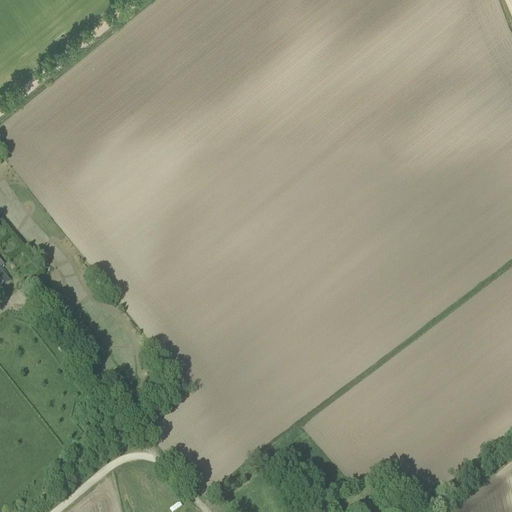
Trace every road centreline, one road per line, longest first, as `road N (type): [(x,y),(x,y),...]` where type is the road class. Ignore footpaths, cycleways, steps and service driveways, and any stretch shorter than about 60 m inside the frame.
road 1 (unclassified): [(204,511),(160,461),(142,459),(119,463),(59,511)]
road 2 (track): [(0,113),(142,0)]
